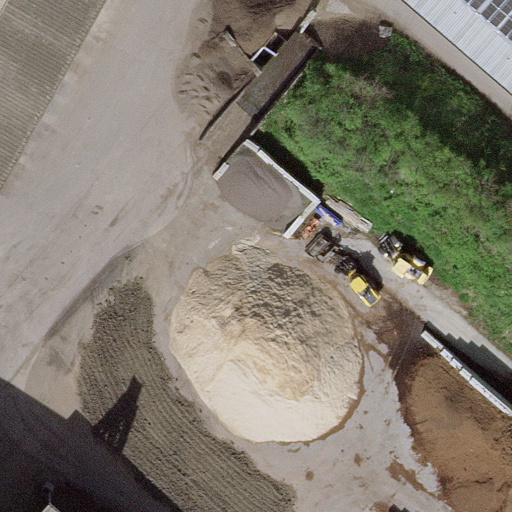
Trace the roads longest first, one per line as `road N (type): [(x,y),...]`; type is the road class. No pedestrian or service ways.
road 1 (unknown): [(0,240),(128,0)]
road 2 (unknown): [(0,346),(187,511)]
